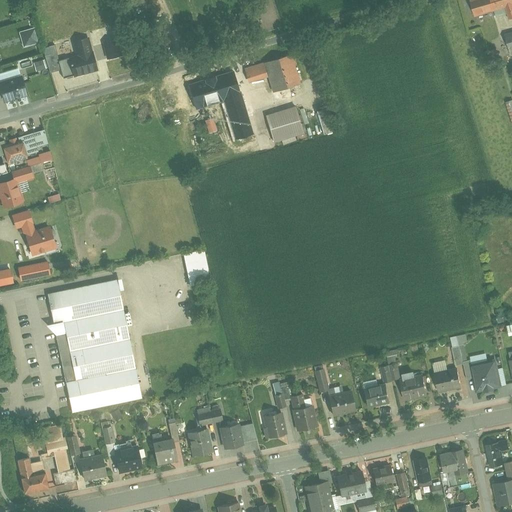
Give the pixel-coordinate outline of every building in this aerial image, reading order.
[(491,0),(473,0),(472,1),(476,15),(495,10),(491,0)] [(511,0),(491,0),(495,10),(506,7),(510,19),(511,18),(511,0)] [(36,27),(21,31),(25,47),(40,43),(36,27)] [(60,60),(59,61),(61,70),(64,78),(97,69),(89,38),(74,42),(77,51),(79,50),(80,55),(60,60)] [(119,56),(118,38),(104,39),(106,57),(119,56)] [(55,45),(49,46),(51,54),(45,56),(50,73),(61,70),(59,61),(60,60),(55,45)] [(501,58),(494,50),(491,52),(497,61),(501,58)] [(291,55),(265,63),(274,92),(300,84),(291,55)] [(41,60),(32,63),(35,72),(44,69),(41,60)] [(264,63),(250,68),(253,76),(267,72),(264,63)] [(234,72),(190,86),(196,108),(224,100),(225,100),(224,97),(240,92),(241,92),(234,72)] [(0,83),(0,84),(4,97),(5,101),(26,95),(21,77),(0,83)] [(240,92),(224,97),(225,100),(224,100),(237,139),(252,134),(240,92)] [(296,107),(267,116),(274,142),(304,133),(296,107)] [(314,111),(321,135),(333,131),(325,107),(314,111)] [(213,118),(206,121),(210,133),(217,131),(213,118)] [(31,134),(25,136),(28,147),(34,145),(31,134)] [(20,142),(5,146),(5,147),(7,155),(6,157),(7,161),(9,162),(10,162),(10,163),(27,157),(26,157),(24,149),(34,146),(34,145),(28,147),(25,136),(19,138),(20,142)] [(50,151),(38,154),(41,162),(52,159),(50,151)] [(30,166),(13,171),(15,179),(16,179),(17,182),(33,177),(30,166)] [(15,179),(0,183),(0,192),(1,192),(5,206),(22,201),(17,182),(16,179),(15,179)] [(59,194),(48,197),(50,203),(61,200),(59,194)] [(29,211),(14,215),(17,228),(25,225),(33,223),(29,211)] [(35,232),(33,223),(25,225),(28,234),(27,234),(33,254),(46,250),(45,247),(55,244),(53,238),(53,236),(55,236),(56,234),(55,230),(53,229),(51,230),(50,227),(35,232)] [(204,250),(183,254),(190,286),(210,282),(204,250)] [(48,262),(19,268),(21,280),(50,274),(48,262)] [(11,270),(0,272),(0,285),(13,283),(11,270)] [(118,279),(50,293),(48,294),(54,325),(64,323),(76,379),(66,381),(72,412),(78,411),(142,397),(118,279)] [(457,336),(451,338),(453,347),(460,346),(457,336)] [(453,347),(452,348),(456,366),(464,364),(463,362),(460,346),(453,347)] [(387,363),(395,361),(393,350),(385,351),(387,363)] [(137,364),(143,362),(141,356),(135,357),(137,364)] [(467,379),(474,378),(472,366),(471,360),(463,362),(464,364),(467,379)] [(474,378),(477,391),(485,390),(485,391),(493,390),(492,388),(501,386),(495,361),(472,366),(474,378)] [(397,364),(390,366),(393,380),(401,378),(397,364)] [(390,366),(382,368),(386,383),(393,381),(393,380),(390,366)] [(329,390),(323,369),(316,371),(321,392),(329,390)] [(457,369),(436,374),(439,391),(461,386),(457,369)] [(423,376),(414,378),(414,380),(402,383),(401,381),(405,399),(427,394),(423,376)] [(279,383),(273,384),(276,396),(282,394),(281,390),(279,383)] [(386,385),(364,390),(368,406),(380,404),(380,405),(390,403),(386,385)] [(290,388),(281,390),(282,394),(284,402),(292,400),(291,397),(292,397),(290,388)] [(351,392),(329,397),(333,415),(355,410),(351,392)] [(284,402),(282,394),(276,396),(279,409),(286,407),(284,402)] [(312,406),(303,408),(302,402),(304,402),(302,394),(292,397),(291,397),(292,400),(294,410),(298,431),(316,427),(312,406)] [(209,408),(197,410),(198,414),(197,415),(199,425),(213,423),(210,412),(209,408)] [(221,410),(210,412),(213,423),(223,420),(221,410)] [(281,413),(264,417),(266,428),(264,429),(266,438),(286,434),(281,413)] [(175,422),(169,424),(172,439),(179,438),(175,422)] [(238,424),(221,428),(226,449),(243,445),(238,424)] [(115,442),(111,426),(104,428),(107,443),(115,442)] [(206,429),(188,433),(191,444),(191,443),(194,455),(193,455),(193,456),(211,452),(206,429)] [(80,453),(76,436),(69,437),(73,455),(80,453)] [(66,438),(46,442),(49,453),(55,451),(59,472),(69,470),(65,449),(68,448),(66,438)] [(173,442),(164,444),(163,441),(153,443),(158,463),(177,459),(173,442)] [(499,442),(487,445),(491,466),(504,464),(499,442)] [(137,446),(128,448),(129,450),(117,453),(116,451),(115,451),(120,471),(141,466),(137,446)] [(464,450),(451,452),(451,453),(441,455),(445,471),(447,471),(455,469),(456,475),(468,472),(464,450)] [(398,466),(403,465),(402,457),(407,456),(406,454),(396,455),(398,466)] [(102,455),(80,460),(84,478),(94,476),(94,475),(106,473),(106,474),(107,474),(102,455)] [(30,458),(19,460),(22,476),(34,473),(30,458)] [(427,458),(415,461),(419,482),(431,479),(427,458)] [(390,465),(373,469),(376,484),(393,480),(390,465)] [(59,472),(55,473),(58,485),(78,481),(75,468),(69,470),(59,472)] [(468,472),(456,475),(455,469),(447,471),(450,487),(471,483),(468,472)] [(34,473),(22,476),(26,493),(49,488),(45,471),(34,473)] [(363,472),(338,477),(342,495),(367,490),(363,472)] [(404,472),(397,474),(400,486),(407,484),(404,472)] [(511,479),(495,483),(500,505),(511,502),(511,479)] [(327,482),(307,487),(310,500),(308,501),(330,496),(327,482)] [(407,484),(400,486),(403,496),(410,495),(407,484)] [(333,511),(330,496),(308,501),(310,510),(312,509),(312,511),(333,511)] [(373,497),(358,500),(360,511),(376,509),(373,497)] [(408,498),(397,500),(399,508),(409,505),(408,498)] [(240,511),(239,502),(219,506),(220,511),(240,511)]
